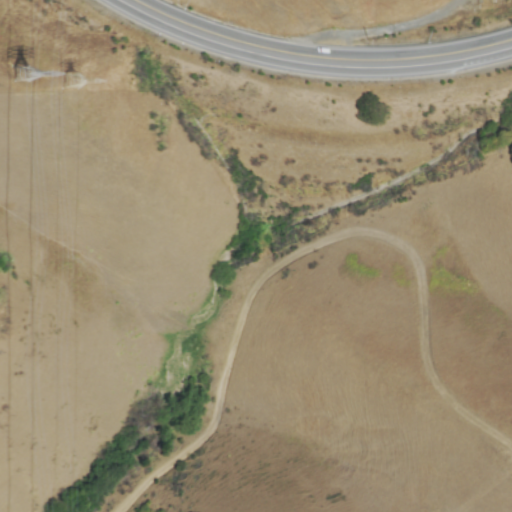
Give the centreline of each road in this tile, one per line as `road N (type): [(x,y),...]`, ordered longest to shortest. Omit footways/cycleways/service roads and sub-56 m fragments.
road 1 (track): [(277,50),(250,163),(271,183),(361,191),(354,227),(282,263),(262,286),(214,428),(136,511)]
road 2 (primary): [(138,0),(210,32),(327,58),(396,61),(511,41)]
